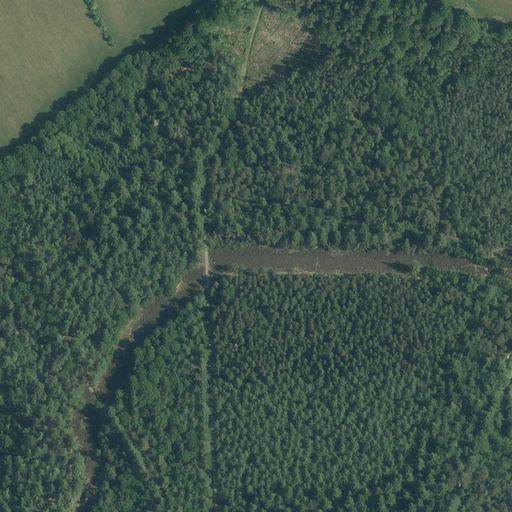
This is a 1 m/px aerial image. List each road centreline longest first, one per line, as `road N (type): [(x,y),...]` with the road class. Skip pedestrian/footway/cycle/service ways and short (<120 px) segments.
road 1 (track): [(511,110),(382,104),(204,195)]
road 2 (track): [(215,511),(204,219)]
road 3 (track): [(207,275),(417,278),(473,309)]
road 4 (unknown): [(34,287),(159,511)]
road 5 (track): [(0,329),(53,274),(204,195)]
road 6 (track): [(381,511),(473,309)]
road 7 (track): [(204,195),(208,169),(236,122),(263,0)]
road 8 (track): [(458,511),(511,374)]
